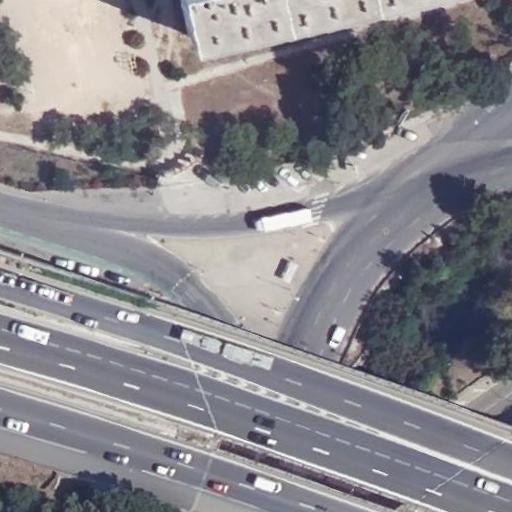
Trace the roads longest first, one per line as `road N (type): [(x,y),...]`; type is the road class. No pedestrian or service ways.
road 1 (motorway): [(511,460),(0,278)]
road 2 (motorway): [(511,510),(0,342)]
road 3 (motorway): [(0,412),(327,511)]
road 4 (primary): [(418,183),(249,226),(104,228)]
road 5 (primary): [(418,183),(328,297),(262,405)]
road 6 (primary): [(104,228),(194,293),(262,405)]
road 7 (primary): [(262,405),(292,457),(330,471),(384,469)]
road 8 (primary): [(384,469),(511,394)]
road 9 (primary): [(511,103),(418,183)]
